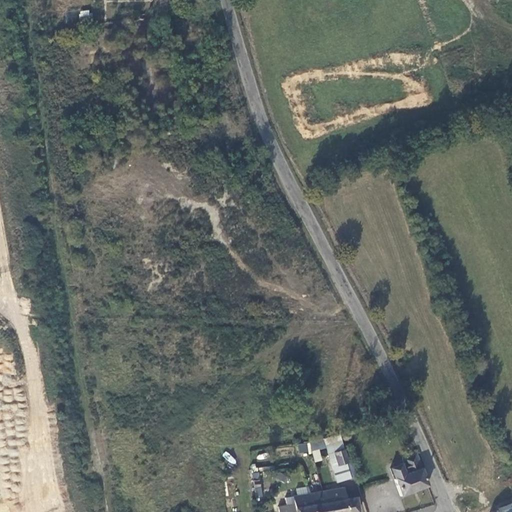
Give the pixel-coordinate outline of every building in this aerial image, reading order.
[(323,438),(337,483),(350,478),(346,463),(337,465),(334,452),(344,449),(339,434),(323,438)] [(348,462),(344,449),(334,452),(337,465),(346,463),(348,462)] [(400,496),(427,486),(423,474),(416,453),(403,458),(407,473),(404,474),(401,468),(391,471),(400,496)] [(343,488),(322,492),(325,503),(330,503),(331,511),(358,511),(356,497),(351,498),(350,495),(345,497),(343,488)] [(322,492),(310,494),(313,511),(331,511),(330,503),(325,503),(322,492)] [(277,511),(313,511),(310,494),(293,498),(294,504),(277,508),(277,511)]
